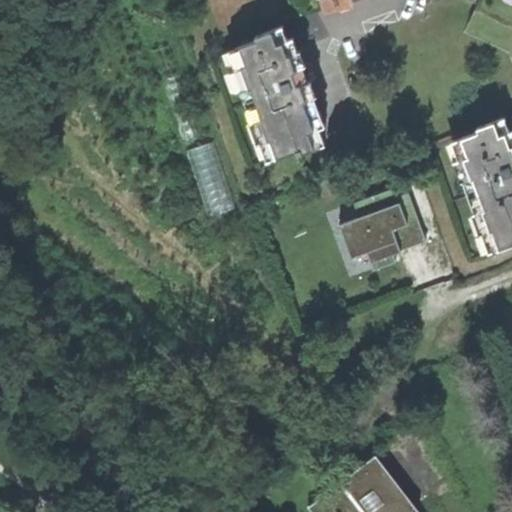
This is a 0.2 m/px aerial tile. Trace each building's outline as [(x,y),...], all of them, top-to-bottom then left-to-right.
[(282,26),(255,36),(257,40),(235,48),(249,86),(243,88),(255,121),(261,119),(275,157),(296,150),(298,154),(325,144),(307,93),(304,85),(307,84),(301,67),(298,68),(282,26)] [(511,139),(504,117),(477,127),(478,131),(457,138),(470,177),(465,179),(477,213),(483,210),(496,249),(511,243),(511,139)] [(213,214),(237,205),(213,140),(189,148),(213,214)] [(355,215),(334,223),(347,259),(367,252),(374,272),(399,264),(387,229),(406,222),(394,188),(351,203),(355,215)] [(417,511),(419,511),(376,454),(343,479),(309,505),(313,511),(417,511)]
